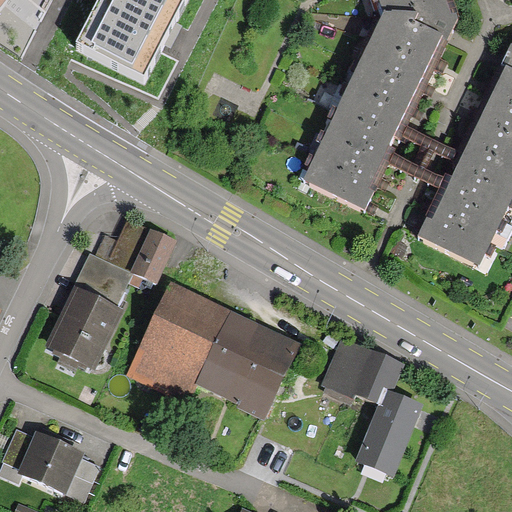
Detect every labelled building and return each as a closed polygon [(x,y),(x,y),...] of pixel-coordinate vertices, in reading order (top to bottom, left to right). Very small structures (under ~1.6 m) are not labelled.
[(0,0),(0,9),(1,9),(8,0),(0,0)] [(147,83),(189,0),(106,0),(81,50),(147,83)] [(302,180),(363,209),(455,18),(448,0),(379,0),(384,16),(302,180)] [(511,67),(427,248),(488,276),(511,228),(511,67)] [(131,277),(154,288),(155,283),(174,245),(126,222),(116,243),(101,236),(91,258),(131,277)] [(92,370),(118,316),(114,314),(131,277),(91,258),(87,257),(70,292),(62,309),(44,348),(92,370)] [(263,415),(294,344),(263,331),(166,288),(127,376),(184,401),(190,386),(191,384),(263,415)] [(387,395),(398,369),(338,345),(319,392),(347,403),(350,397),(370,405),(346,463),(391,481),(420,408),(387,395)] [(15,476),(61,496),(78,456),(60,448),(32,436),(30,442),(12,434),(0,460),(0,462),(17,470),(15,476)]
